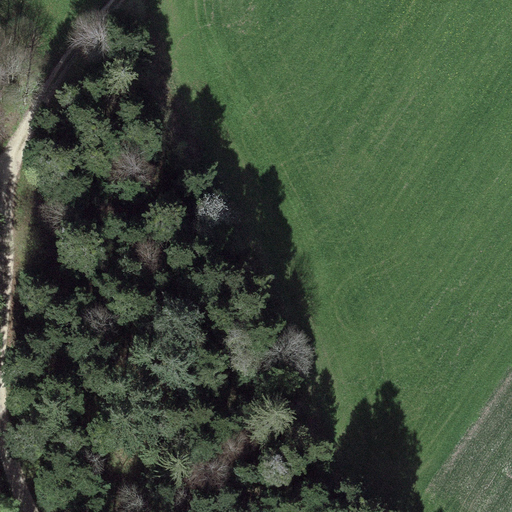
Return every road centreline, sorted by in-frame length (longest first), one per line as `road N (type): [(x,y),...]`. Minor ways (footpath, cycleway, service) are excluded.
road 1 (track): [(115,0),(54,76),(17,143),(6,188)]
road 2 (track): [(0,368),(6,188)]
